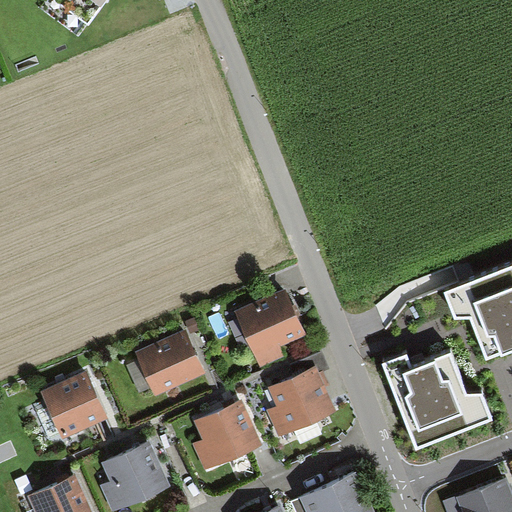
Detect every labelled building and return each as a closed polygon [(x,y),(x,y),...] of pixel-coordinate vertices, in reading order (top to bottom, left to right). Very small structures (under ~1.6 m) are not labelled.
[(106,0),(63,0),(92,19),(106,0)] [(511,263),(444,289),(453,315),(469,315),(485,356),(511,345),(511,263)] [(280,289),(231,311),(256,366),(279,356),(274,345),(300,333),(280,289)] [(179,331),(133,352),(153,396),(199,376),(179,331)] [(411,365),(406,350),(381,360),(415,445),(492,415),(482,389),(465,390),(450,350),(411,365)] [(333,409),(314,366),(267,387),(274,403),(263,408),(275,435),(333,409)] [(81,370),(38,389),(59,435),(101,416),(81,370)] [(254,443),(236,402),(192,421),(199,437),(188,442),(199,467),(254,443)] [(164,485),(144,441),(98,462),(105,478),(93,484),(105,510),(164,485)] [(370,511),(353,472),(300,495),(307,511),(370,511)] [(84,511),(69,476),(24,495),(30,511),(84,511)] [(511,511),(511,492),(507,479),(447,501),(451,511),(511,511)] [(304,511),(299,499),(286,504),(289,511),(304,511)]
